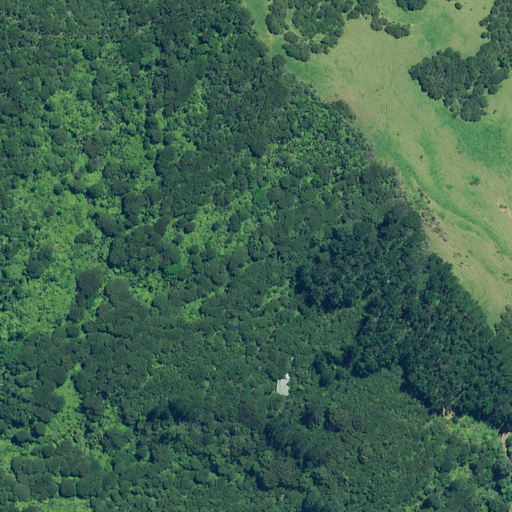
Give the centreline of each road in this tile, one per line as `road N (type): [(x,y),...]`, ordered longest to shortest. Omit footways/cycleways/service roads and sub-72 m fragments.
road 1 (track): [(357,511),(298,490),(290,415)]
road 2 (track): [(511,431),(410,511)]
